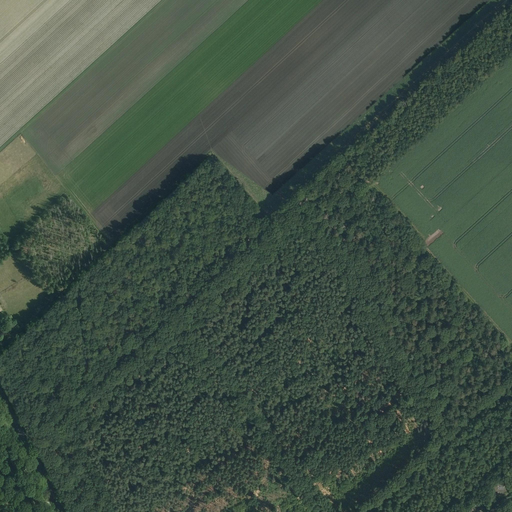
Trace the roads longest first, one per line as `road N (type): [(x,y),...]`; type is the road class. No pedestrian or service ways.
road 1 (track): [(24,440),(167,312)]
road 2 (primary): [(62,511),(0,394)]
